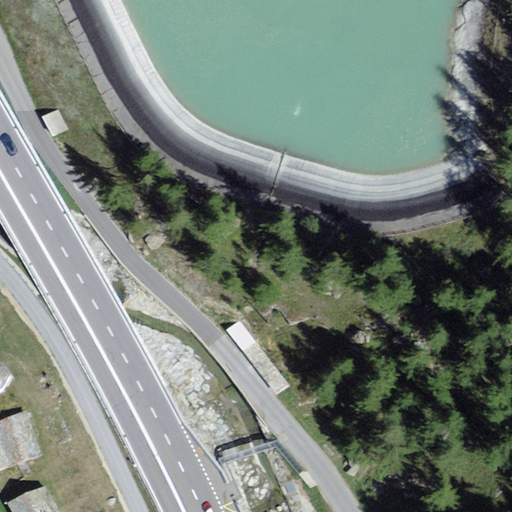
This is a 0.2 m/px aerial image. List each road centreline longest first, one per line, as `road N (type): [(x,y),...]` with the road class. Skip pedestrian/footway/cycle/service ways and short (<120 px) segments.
road 1 (unclassified): [(352,511),(330,471),(113,235),(27,114),(0,58)]
road 2 (primary): [(0,157),(195,511)]
road 3 (unclassified): [(0,267),(30,301),(140,511)]
